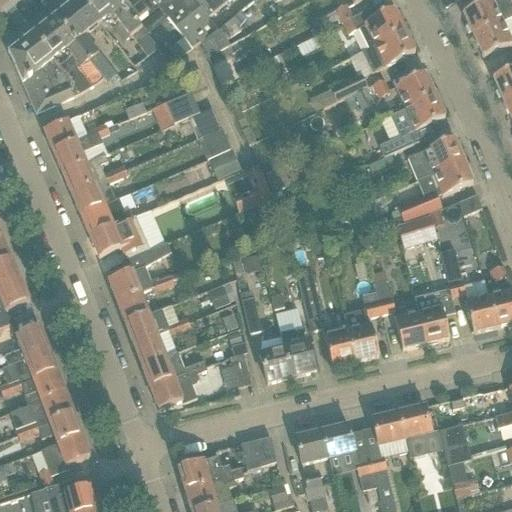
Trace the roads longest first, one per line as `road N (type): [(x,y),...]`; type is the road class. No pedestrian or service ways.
road 1 (residential): [(141,461),(511,362)]
road 2 (residential): [(141,461),(0,106)]
road 3 (residential): [(511,207),(416,0)]
